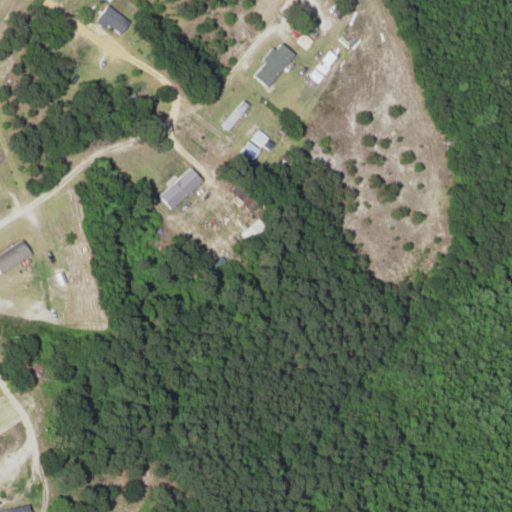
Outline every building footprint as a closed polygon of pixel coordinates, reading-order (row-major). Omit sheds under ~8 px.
[(115,34),(125,19),(101,4),(92,19),(115,34)] [(289,53),(274,41),(247,75),(262,87),(289,53)] [(265,151),(272,142),(253,129),(247,138),(265,151)] [(257,150),(245,140),(236,151),(248,161),(257,150)] [(198,180),(185,166),(153,195),(165,209),(198,180)] [(0,270),(28,254),(19,239),(0,249),(0,270)]
